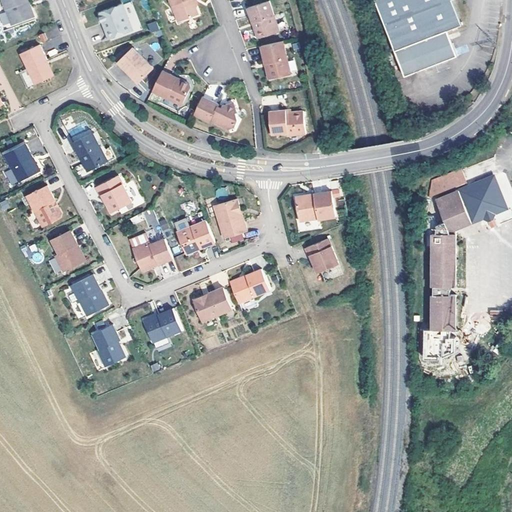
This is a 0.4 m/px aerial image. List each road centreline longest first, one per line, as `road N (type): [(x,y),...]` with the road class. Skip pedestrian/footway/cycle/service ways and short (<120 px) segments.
road 1 (residential): [(269,169),(276,231),(266,247),(146,297),(131,295),(39,122),(46,106),(94,82)]
road 2 (tertiary): [(269,169),(442,142),(489,105),(511,43)]
road 3 (tertiary): [(94,82),(158,142),(269,169)]
